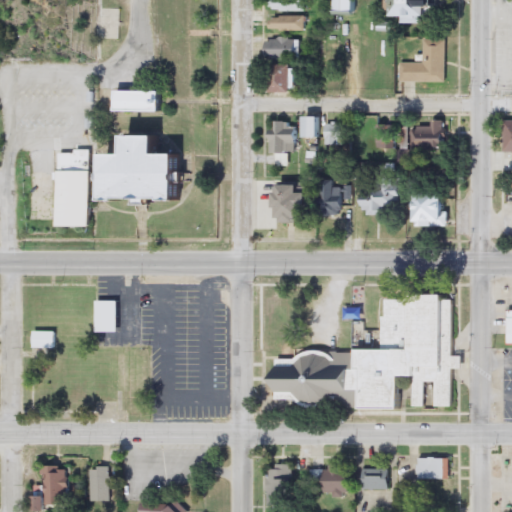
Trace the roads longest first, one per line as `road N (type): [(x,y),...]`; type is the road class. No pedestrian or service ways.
road 1 (primary): [(511,265),(0,258)]
road 2 (primary): [(0,428),(511,431)]
road 3 (residential): [(13,258),(17,111),(37,91),(124,54),(135,41),(138,0)]
road 4 (residential): [(241,104),(511,103)]
road 5 (residential): [(479,265),(478,0)]
road 6 (residential): [(241,264),(241,0)]
road 7 (residential): [(10,511),(13,258)]
road 8 (tertiary): [(239,511),(241,264)]
road 9 (residential): [(479,511),(479,265)]
